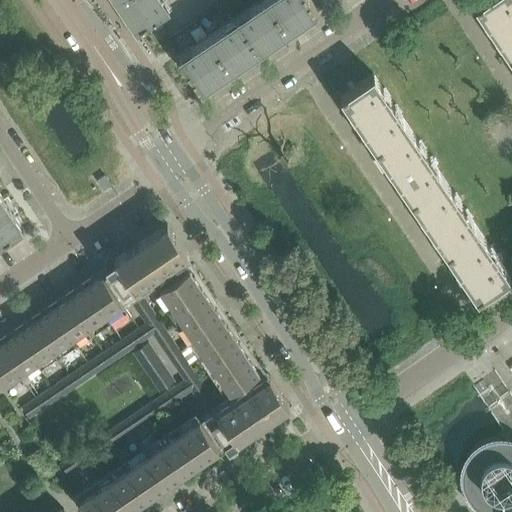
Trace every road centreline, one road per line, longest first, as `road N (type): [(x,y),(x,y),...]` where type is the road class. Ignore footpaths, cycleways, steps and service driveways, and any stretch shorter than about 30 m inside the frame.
road 1 (residential): [(169,166),(214,119),(372,15)]
road 2 (tertiary): [(310,364),(169,166)]
road 3 (tertiary): [(169,166),(62,0)]
road 4 (residential): [(348,423),(511,315)]
road 5 (residential): [(210,511),(348,423)]
road 6 (residential): [(67,238),(169,166)]
road 7 (residential): [(67,238),(0,138)]
